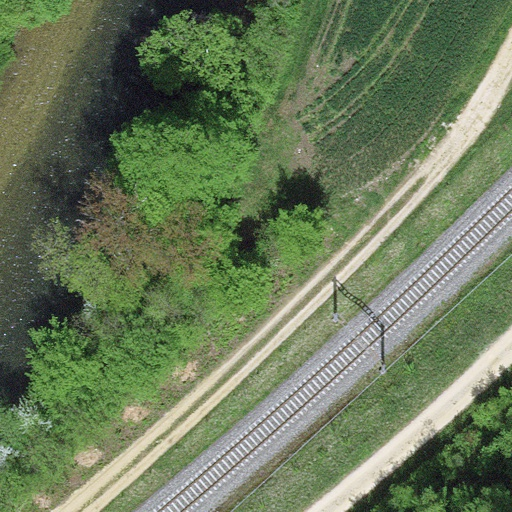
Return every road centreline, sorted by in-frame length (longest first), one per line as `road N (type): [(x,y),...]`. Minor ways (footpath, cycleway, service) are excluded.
road 1 (track): [(511,56),(387,217),(234,372),(76,511)]
road 2 (track): [(511,346),(328,511)]
